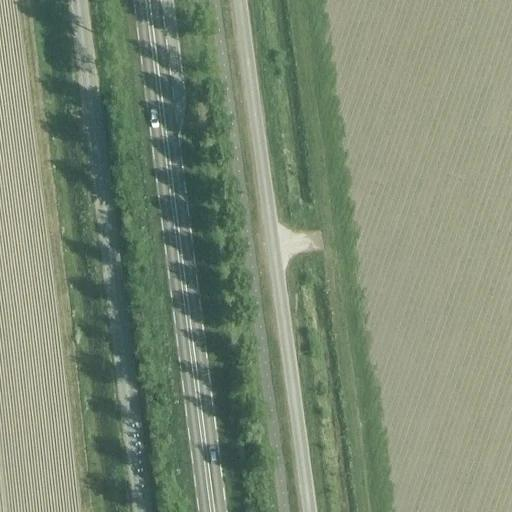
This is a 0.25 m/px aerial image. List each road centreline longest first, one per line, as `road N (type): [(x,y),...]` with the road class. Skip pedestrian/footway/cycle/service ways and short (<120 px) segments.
road 1 (unclassified): [(233,0),(304,511)]
road 2 (secondary): [(211,511),(146,0)]
road 3 (unclassified): [(140,511),(76,0)]
